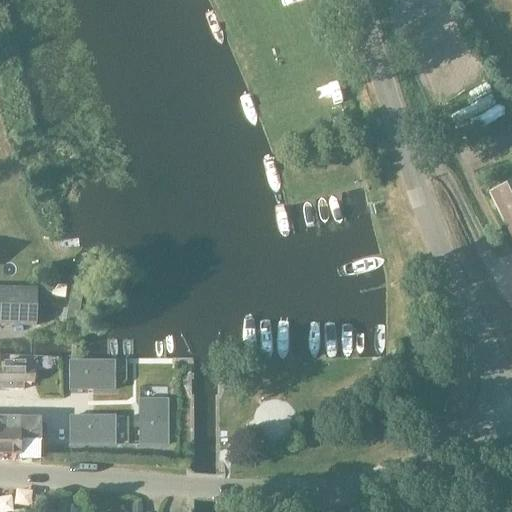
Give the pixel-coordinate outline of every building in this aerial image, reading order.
[(489,86),(443,105),(453,127),(465,122),(462,115),(471,111),(478,127),(502,117),(489,86)] [(511,180),(487,193),(511,244),(511,180)] [(36,289),(0,287),(0,325),(35,326),(36,289)] [(24,368),(24,361),(2,361),(2,369),(0,368),(0,390),(22,390),(21,383),(32,382),(32,368),(24,368)] [(68,363),(68,392),(113,392),(113,363),(68,363)] [(137,364),(137,396),(149,396),(150,364),(137,364)] [(160,447),(166,412),(152,410),(146,445),(160,447)] [(0,456),(19,456),(19,458),(39,458),(39,418),(0,418),(0,456)] [(73,444),(99,445),(99,423),(73,422),(73,444)] [(0,501),(14,501),(13,485),(0,485),(0,501)]
